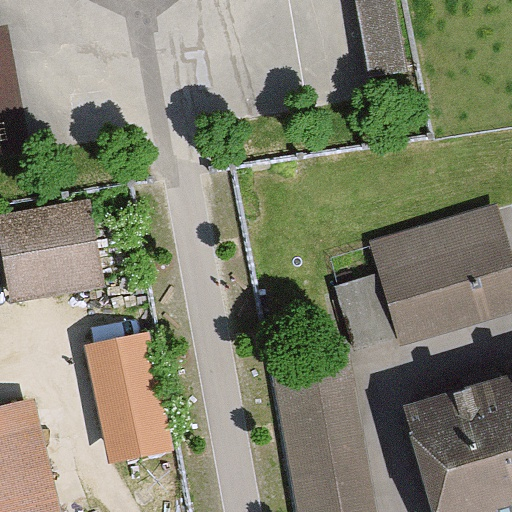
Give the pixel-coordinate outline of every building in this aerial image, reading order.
[(403,0),(354,0),(375,97),(421,89),(403,0)] [(87,210),(0,218),(0,294),(2,310),(97,300),(87,210)] [(511,225),(508,213),(382,248),(411,351),(511,323),(511,225)] [(148,341),(82,355),(107,478),(174,465),(148,341)] [(375,511),(349,360),(275,372),(300,511),(375,511)] [(511,511),(511,388),(408,419),(435,511),(511,511)] [(0,511),(59,511),(37,410),(0,418),(0,511)]
